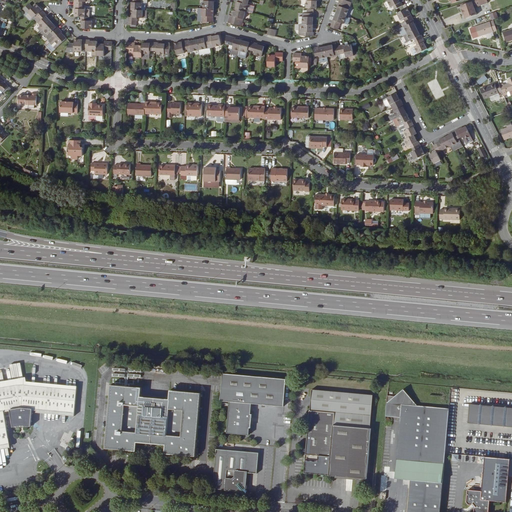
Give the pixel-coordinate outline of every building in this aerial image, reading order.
[(139,0),(131,0),(131,2),(132,2),(132,10),(145,10),(145,3),(139,3),(139,0)] [(203,8),(213,9),(214,2),(215,2),(214,0),(206,0),(207,1),(203,1),(203,8)] [(249,0),(247,0),(237,0),(237,1),(238,1),(236,9),(246,11),(249,12),(251,4),(248,3),(249,0)] [(318,0),(309,0),(310,1),(306,1),(306,8),(317,8),(317,1),(318,1),(318,0)] [(349,1),(345,0),(339,0),(338,5),(339,6),(337,13),(346,16),(349,9),(347,8),(349,1)] [(400,2),(399,0),(388,0),(391,7),(394,6),(396,9),(403,5),(401,2),(400,2)] [(476,14),(471,1),(460,5),(461,9),(460,9),(462,14),(463,14),(464,18),(476,14)] [(36,15),(38,18),(44,12),(37,4),(29,12),(34,17),(36,15)] [(89,16),(90,16),(90,9),(82,9),(82,5),(74,5),(74,9),(75,9),(75,16),(81,16),(89,16)] [(213,22),(213,9),(203,8),(202,8),(201,16),(202,16),(202,22),(213,22)] [(236,9),(234,8),(233,15),(231,15),(229,22),(242,26),(246,11),(236,9)] [(406,22),(413,18),(408,8),(397,13),(401,20),(404,18),(406,22)] [(131,17),(129,17),(128,25),(137,25),(137,18),(147,18),(148,10),(145,10),(132,10),(131,17)] [(38,28),(41,31),(43,28),(51,21),(47,16),(47,15),(44,12),(38,18),(41,21),(39,23),(41,25),(38,28)] [(302,24),(313,24),(313,17),(314,17),(314,13),(313,13),(306,13),(302,13),(302,16),(302,24)] [(333,19),(331,27),(340,30),(342,23),(344,23),(346,16),(337,13),(334,20),(333,19)] [(82,28),(92,28),(92,21),(89,20),(89,16),(81,16),(81,20),(82,20),(82,28)] [(403,23),(408,33),(417,29),(414,22),(415,22),(413,18),(406,22),(403,23)] [(43,28),(41,31),(46,37),(51,32),(54,35),(60,29),(57,26),(57,27),(51,21),(43,28)] [(497,31),(494,21),(476,27),(479,38),(497,31)] [(302,35),(313,36),(313,32),(312,32),(313,24),(302,24),(299,24),(299,31),(302,31),(302,35)] [(56,37),(51,42),(56,48),(67,38),(62,32),(60,29),(54,35),(56,37)] [(414,39),(416,42),(423,38),(421,35),(417,29),(408,33),(404,35),(407,42),(411,40),(414,39)] [(511,29),(503,33),(507,43),(511,40),(511,29)] [(210,44),(211,47),(221,45),(219,35),(212,36),(212,35),(208,36),(210,44)] [(233,49),(240,50),(243,40),(236,38),(236,37),(232,36),(226,35),(226,41),(231,42),(230,48),(233,48),(233,49)] [(197,39),(199,50),(207,48),(211,47),(210,44),(208,36),(204,37),(204,38),(197,39)] [(411,49),(414,56),(427,49),(424,42),(425,42),(423,38),(416,42),(417,45),(414,47),(415,47),(411,49)] [(82,48),(86,48),(86,40),(75,39),(74,50),(82,51),(82,48)] [(188,52),(199,50),(197,39),(190,41),(190,40),(186,41),(188,49),(188,52)] [(92,55),(97,55),(97,44),(97,41),(89,41),(89,40),(86,40),(86,48),(89,48),(89,51),(92,51),(92,55)] [(243,40),(240,50),(247,52),(248,49),(252,50),(254,42),(250,41),(250,42),(243,40)] [(104,50),(112,50),(113,42),(104,41),(104,44),(97,44),(97,55),(104,55),(104,50)] [(184,50),(188,49),(186,41),(175,43),(177,55),(185,53),(184,50)] [(135,43),(128,42),(127,51),(129,51),(129,55),(135,55),(135,57),(142,57),(142,54),(143,46),(135,45),(135,43)] [(143,43),(143,46),(142,54),(150,54),(150,51),(154,51),(154,42),(150,42),(150,43),(143,43)] [(158,42),(154,42),(154,51),(157,51),(157,54),(165,54),(165,56),(170,57),(170,54),(170,43),(165,42),(165,44),(158,43),(158,42)] [(254,42),(252,50),(255,51),(255,54),(262,56),(265,46),(257,44),(258,43),(254,42)] [(336,46),(338,54),(345,53),(346,56),(354,55),(353,50),(352,48),(351,44),(336,46)] [(325,47),(327,57),(338,54),(336,46),(333,47),(332,45),(325,47)] [(320,58),(327,57),(325,47),(318,48),(317,47),(314,48),(316,56),(319,55),(320,58)] [(276,60),(283,61),(283,52),(276,52),(275,55),(268,54),(268,66),(275,66),(276,60)] [(294,53),(294,61),(302,61),(301,68),(309,68),(309,56),(302,56),(302,53),(294,53)] [(502,91),(504,95),(507,94),(507,92),(511,90),(511,77),(507,79),(508,83),(504,84),(503,83),(500,84),(502,91)] [(0,89),(4,92),(9,86),(0,78),(0,89)] [(500,84),(499,83),(495,84),(495,83),(480,89),(484,98),(502,91),(500,84)] [(402,103),(401,99),(400,100),(396,93),(387,97),(390,105),(393,103),(395,106),(402,103)] [(37,105),(37,96),(31,95),(26,95),(19,95),(19,103),(26,103),(26,104),(28,105),(37,105)] [(153,102),(145,102),(145,103),(145,114),(162,115),(162,104),(158,104),(153,104),(153,102)] [(363,110),(370,107),(368,102),(361,106),(363,110)] [(69,103),(66,103),(60,103),(60,113),(77,114),(78,105),(73,105),(74,103),(69,103)] [(93,106),(93,103),(89,103),(88,116),(96,116),(103,116),(104,116),(104,106),(97,106),(93,106)] [(128,114),(145,115),(145,114),(145,103),(141,103),(141,104),(129,104),(128,114)] [(168,104),(168,117),(172,117),(172,114),(180,114),(181,104),(172,103),(172,104),(168,104)] [(397,118),(407,113),(403,107),(404,106),(402,103),(395,106),(397,110),(394,111),(397,118)] [(197,105),(188,105),(188,116),(202,117),(202,104),(197,104),(197,105)] [(208,116),(225,117),(225,116),(225,106),(219,106),(213,106),(213,104),(209,104),(208,116)] [(225,117),(224,122),(229,122),(229,119),(240,119),(240,108),(235,108),(229,108),(230,107),(225,106),(225,116),(225,117)] [(265,119),(265,109),(265,107),(258,106),(258,107),(254,107),(248,107),(248,118),(265,119)] [(309,118),(309,108),(297,108),(292,107),(292,117),(309,118)] [(265,119),(281,120),(282,109),(269,108),(269,109),(265,109),(265,119)] [(334,109),(316,108),(315,120),(334,121),(334,109)] [(345,110),(341,109),(340,119),(353,120),(353,110),(345,110)] [(405,127),(413,123),(411,119),(410,120),(407,113),(397,118),(400,124),(400,125),(404,123),(405,127)] [(407,138),(414,135),(417,133),(413,127),(414,126),(413,123),(405,127),(407,130),(404,132),(407,138)] [(511,126),(501,131),(505,140),(511,138),(511,137),(511,126)] [(456,130),(459,138),(463,136),(466,143),(467,144),(473,140),(473,139),(466,127),(464,128),(460,130),(459,128),(456,130)] [(456,140),(459,138),(456,130),(452,132),(453,133),(446,137),(451,146),(458,143),(456,140)] [(411,149),(420,144),(418,141),(417,142),(414,135),(407,138),(404,140),(408,147),(410,146),(411,149)] [(310,147),(324,148),(324,147),(327,147),(328,138),(311,137),(310,147)] [(441,151),(451,146),(446,137),(439,140),(440,142),(437,144),(441,151)] [(80,147),(81,146),(81,141),(69,141),(68,148),(70,150),(69,152),(68,154),(68,156),(71,156),(71,157),(71,160),(78,160),(78,156),(83,156),(83,148),(81,148),(80,147)] [(425,155),(420,144),(411,149),(413,152),(411,153),(414,160),(425,155)] [(438,153),(441,151),(437,144),(434,145),(436,150),(429,153),(434,164),(441,160),(438,153)] [(481,158),(486,155),(482,146),(477,149),(481,158)] [(397,154),(391,157),(389,153),(383,155),(387,163),(399,158),(397,154)] [(343,163),(343,164),(347,164),(347,163),(351,163),(351,155),(335,154),(334,164),(340,164),(340,162),(343,163)] [(366,165),(368,165),(374,165),(374,155),(357,154),(357,165),(362,165),(361,166),(366,167),(366,165)] [(108,164),(91,163),(91,171),(95,171),(95,174),(108,175),(108,164)] [(118,165),(114,165),(114,174),(130,175),(131,165),(118,164),(118,165)] [(141,164),(137,164),(137,176),(152,177),(152,166),(141,166),(141,164)] [(198,166),(191,165),(187,165),(187,167),(182,166),(182,180),(187,180),(187,175),(198,176),(198,166)] [(171,167),(165,166),(160,166),(160,175),(171,176),(171,180),(175,181),(176,166),(171,166),(171,167)] [(231,167),(227,167),(227,179),(241,180),(241,169),(231,169),(231,167)] [(212,168),(209,168),(205,168),(204,181),(208,181),(211,182),(220,182),(220,171),(217,170),(217,168),(212,168)] [(261,170),(255,169),(249,169),(249,180),(265,181),(265,169),(261,168),(261,170)] [(288,170),(272,169),(271,181),(287,181),(288,170)] [(302,180),(294,179),(294,190),(305,191),(310,191),(310,182),(306,182),(306,180),(302,180)] [(323,194),(313,193),(312,209),(317,209),(317,204),(334,205),(335,194),(328,194),(323,194)] [(404,200),(392,199),(391,210),(409,211),(409,203),(404,203),(404,200)] [(347,202),(348,201),(342,200),(342,211),(359,212),(359,203),(354,203),(354,201),(350,201),(350,202),(347,202)] [(370,202),(367,202),(366,211),(381,212),(381,202),(370,201),(370,202)] [(428,202),(425,202),(421,202),(421,201),(416,201),(416,211),(420,211),(420,212),(434,213),(434,202),(428,202)] [(460,209),(453,209),(445,208),(445,209),(441,209),(440,219),(460,219),(460,209)] [(286,381),(223,376),(221,403),(231,404),(228,435),(249,437),(252,416),(251,415),(252,405),(275,408),(275,403),(284,404),(286,381)] [(0,446),(12,444),(8,417),(9,416),(9,412),(13,411),(16,428),(25,426),(33,427),(35,411),(38,411),(38,413),(77,417),(80,387),(30,382),(30,377),(0,382),(0,446)] [(165,457),(197,459),(203,395),(172,392),(171,401),(142,398),(143,389),(112,386),(105,451),(137,454),(138,445),(166,448),(165,457)] [(334,426),(372,430),(375,394),(311,388),(309,412),(335,415),(334,426)] [(439,511),(449,408),(416,405),(402,389),(386,401),(384,418),(400,419),(394,483),(410,484),(406,511),(439,511)] [(511,407),(469,404),(468,423),(511,426),(511,407)] [(304,475),(368,480),(372,430),(334,426),(335,415),(309,412),(304,475)] [(216,451),(213,491),(246,495),(247,475),(257,476),(259,456),(216,451)] [(510,459),(485,457),(481,491),(468,491),(467,505),(472,506),(475,509),(474,511),(488,511),(490,502),(505,503),(510,459)]
